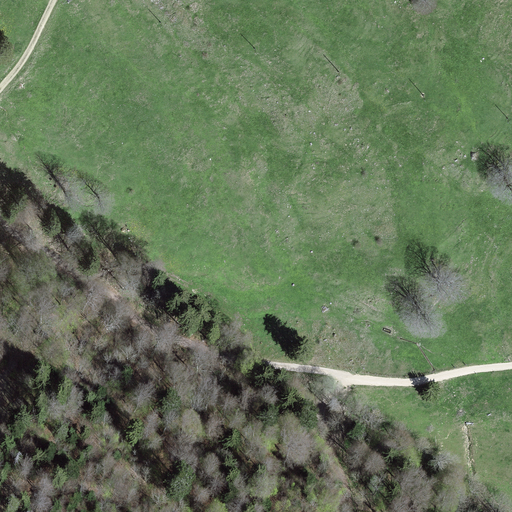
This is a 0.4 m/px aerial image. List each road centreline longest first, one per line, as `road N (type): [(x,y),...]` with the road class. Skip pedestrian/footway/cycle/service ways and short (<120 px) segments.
road 1 (track): [(6,231),(153,330),(219,354),(352,378)]
road 2 (track): [(352,378),(412,380),(511,365)]
road 3 (track): [(350,511),(321,408),(352,378)]
